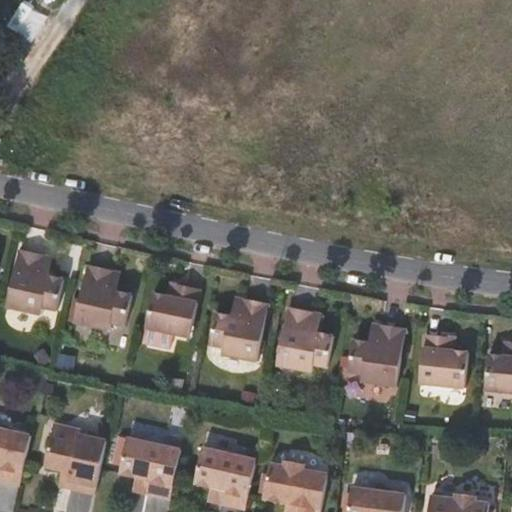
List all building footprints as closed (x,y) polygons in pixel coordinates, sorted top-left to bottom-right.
[(49,280),(50,276),(41,274),(44,261),(17,256),(6,310),(41,318),(43,311),(55,313),(61,283),(49,280)] [(53,263),(44,261),(41,274),(50,276),(53,263)] [(111,289),(113,276),(86,270),(75,325),(110,333),(111,325),(124,328),(130,298),(118,295),(119,291),(111,289)] [(121,278),(113,276),(111,289),(119,291),(121,278)] [(168,294),(167,300),(176,302),(177,295),(168,294)] [(176,302),(167,300),(165,308),(151,305),(143,340),(187,348),(198,300),(177,295),(176,302)] [(234,300),(232,314),(240,315),(243,302),(234,300)] [(240,315),(232,314),(231,318),(215,315),(209,345),(225,348),(224,356),(257,362),(267,307),(243,302),(240,315)] [(312,328),(314,315),(288,310),(277,366),(312,372),(313,365),(326,367),(331,337),(320,335),(320,331),(312,328)] [(323,317),(314,315),(312,328),(320,331),(323,317)] [(372,323),(370,337),(379,338),(382,325),(372,323)] [(407,329),(382,325),(379,338),(370,337),(369,341),(354,339),(349,369),(365,371),(364,379),(397,385),(407,329)] [(446,346),(447,340),(424,337),(418,385),(465,390),(469,356),(455,354),(456,347),(446,346)] [(511,352),(505,352),(504,359),(490,358),(486,392),(511,394),(511,352)] [(46,465),(65,470),(73,472),(70,487),(96,494),(108,440),(85,435),(86,430),(55,423),(46,465)] [(0,479),(21,485),(33,435),(0,427),(0,479)] [(109,435),(86,430),(85,435),(108,440),(109,435)] [(138,476),(137,481),(145,483),(143,492),(171,498),(176,478),(183,448),(130,436),(122,471),(138,476)] [(213,494),(212,500),(219,501),(217,510),(224,511),(245,511),(249,497),(255,467),(203,456),(195,490),(213,494)] [(288,507),(287,511),(321,511),(326,477),(304,474),(299,467),(288,465),(282,471),(270,470),(266,504),(288,507)] [(62,486),(70,487),(73,472),(65,470),(62,486)] [(369,511),(368,511),(403,511),(408,479),(354,472),(350,508),(369,511)] [(136,490),(143,492),(145,483),(137,481),(136,490)] [(489,511),(491,504),(477,503),(472,496),(462,495),(456,501),(432,498),(430,511),(489,511)] [(210,509),(217,510),(219,501),(212,500),(210,509)]
